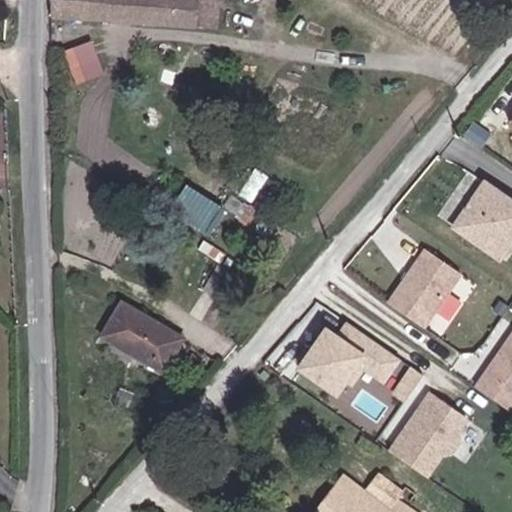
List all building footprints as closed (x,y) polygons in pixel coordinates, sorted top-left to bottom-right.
[(78,0),(77,9),(78,23),(108,26),(111,0),(78,0)] [(111,0),(108,26),(221,35),(224,9),(220,8),(221,0),(111,0)] [(65,48),(78,81),(107,70),(94,37),(65,48)] [(511,93),(503,105),(505,107),(504,108),(511,113),(511,93)] [(511,218),(511,190),(478,168),(466,185),(470,189),(465,197),(461,194),(448,213),(494,245),(511,218)] [(184,183),(173,208),(208,223),(219,198),(184,183)] [(383,288),(419,312),(456,258),(420,235),(383,288)] [(155,366),(176,334),(120,299),(99,327),(155,366)] [(511,385),(511,318),(470,375),(502,398),(511,385)] [(326,325),(294,371),(341,404),(364,371),(382,384),(398,361),(345,324),(338,334),(326,325)] [(412,362),(396,390),(407,397),(423,369),(412,362)] [(429,391),(389,448),(430,477),(470,420),(429,391)] [(418,511),(423,506),(392,481),(397,473),(377,458),(364,475),(381,489),(370,503),(381,511),(418,511)] [(364,475),(359,471),(345,459),(332,475),(352,490),(364,475)] [(313,497),(330,511),(381,511),(370,503),(381,489),(364,475),(352,490),(332,475),(313,497)]
